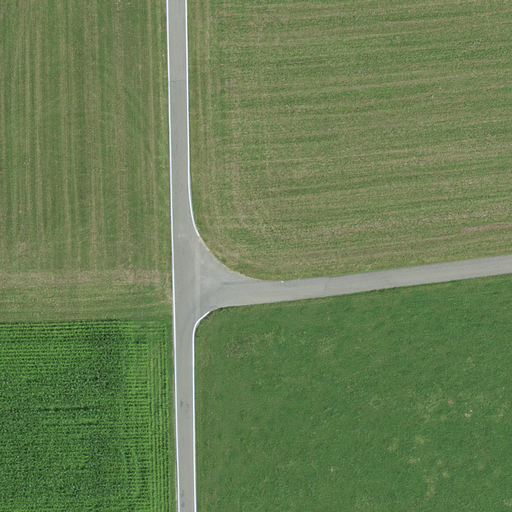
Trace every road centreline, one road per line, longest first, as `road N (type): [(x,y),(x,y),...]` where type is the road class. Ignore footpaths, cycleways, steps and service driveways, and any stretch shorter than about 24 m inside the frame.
road 1 (residential): [(511,262),(277,291),(183,294)]
road 2 (residential): [(183,294),(176,0)]
road 3 (residential): [(188,511),(183,294)]
